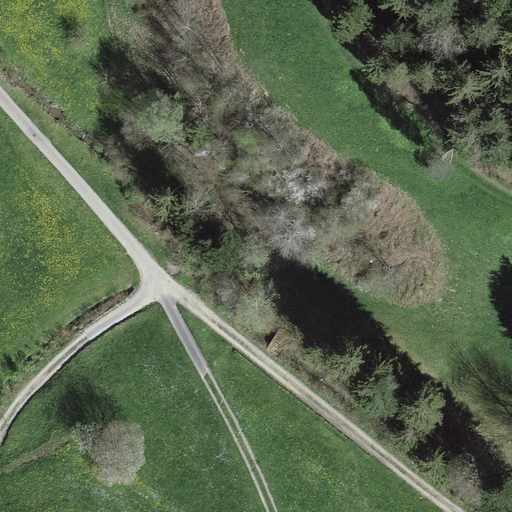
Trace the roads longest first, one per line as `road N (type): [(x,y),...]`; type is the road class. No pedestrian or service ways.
road 1 (track): [(160,281),(459,511)]
road 2 (track): [(511,199),(392,108),(314,15)]
road 3 (track): [(271,511),(160,281)]
road 4 (unclassified): [(0,96),(160,281)]
road 5 (track): [(160,281),(55,363),(0,431)]
